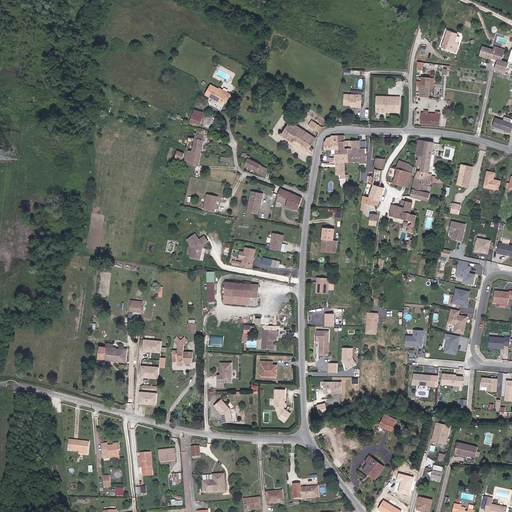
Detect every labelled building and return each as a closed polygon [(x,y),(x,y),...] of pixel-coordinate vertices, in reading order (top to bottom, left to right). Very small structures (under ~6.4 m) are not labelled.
[(458,34),(448,31),(442,48),(456,53),(459,44),(455,42),(458,34)] [(483,47),(480,55),(491,59),(491,58),(498,60),(496,69),(505,72),(508,63),(501,61),(503,53),(493,50),(483,47)] [(430,87),(434,87),(434,79),(422,78),(420,97),(429,97),(430,87)] [(211,85),(206,94),(222,104),(223,101),(227,96),(218,91),(219,90),(211,85)] [(220,88),(219,90),(218,91),(227,96),(223,101),(225,102),(230,94),(220,88)] [(357,106),(357,107),(361,107),(362,95),(345,95),(345,105),(351,105),(357,106)] [(395,113),(396,97),(392,97),(392,99),(388,99),(388,97),(378,97),(377,108),(385,108),(386,110),(386,113),(395,113)] [(192,121),(200,124),(201,124),(204,114),(195,110),(191,121),(192,121)] [(436,112),(436,115),(422,114),(421,124),(439,125),(440,112),(436,112)] [(505,118),(504,121),(496,118),(493,127),(511,133),(511,130),(511,123),(510,123),(511,120),(505,118)] [(319,133),(323,128),(312,120),(308,125),(319,133)] [(282,135),(287,139),(296,125),(291,122),(282,135)] [(287,139),(292,142),(301,129),(296,125),(287,139)] [(316,138),(301,129),(292,142),(313,155),(314,149),(311,147),(316,138)] [(186,151),(201,153),(205,135),(196,133),(195,139),(188,138),(186,151)] [(324,141),(324,150),(335,150),(335,154),(338,154),(338,150),(339,150),(338,136),(331,136),(331,137),(327,138),(325,141),(324,141)] [(335,158),(336,163),(339,163),(340,175),(346,175),(345,163),(344,156),(352,155),(352,149),(360,149),(359,141),(345,141),(345,136),(338,136),(339,150),(338,150),(338,154),(335,154),(335,158)] [(419,140),(415,156),(419,156),(423,157),(424,150),(425,142),(419,140)] [(418,171),(415,179),(431,181),(435,182),(436,179),(436,177),(432,176),(432,174),(429,173),(434,143),(425,141),(425,142),(424,150),(423,157),(419,156),(418,160),(416,160),(417,166),(421,167),(420,171),(418,171)] [(344,156),(345,163),(359,162),(359,164),(366,164),(366,156),(363,155),(363,149),(360,149),(352,149),(352,155),(344,156)] [(177,151),(175,157),(175,158),(183,161),(184,153),(177,151)] [(201,153),(186,151),(185,161),(190,163),(199,165),(201,153)] [(246,157),(253,161),(254,159),(243,153),(240,158),(244,161),(246,157)] [(246,157),(244,161),(240,167),(244,170),(247,166),(257,172),(257,173),(265,177),(268,169),(261,166),(262,165),(253,161),(246,157)] [(374,169),(375,169),(383,171),(386,159),(377,158),(374,169)] [(398,171),(394,184),(407,188),(413,173),(414,168),(409,164),(400,161),(396,170),(398,171)] [(473,166),(462,164),(457,185),(467,187),(469,176),(471,176),(473,166)] [(374,191),(372,198),(380,201),(385,188),(381,186),(383,171),(375,169),(374,178),(373,185),(368,183),(366,185),(367,186),(372,187),(372,190),(374,191)] [(495,182),(493,181),(495,173),(487,172),(484,188),(499,191),(501,181),(495,180),(495,182)] [(431,181),(415,179),(411,197),(429,201),(430,193),(429,193),(431,181)] [(288,191),(281,189),(280,189),(278,195),(278,196),(288,200),(285,208),(299,211),(302,198),(288,191)] [(259,203),(261,203),(263,193),(252,191),(247,212),(257,214),(259,206),(259,203)] [(215,212),(218,196),(207,194),(204,210),(215,212)] [(379,205),(380,201),(372,198),(363,196),(362,203),(368,205),(373,206),(379,205)] [(406,201),(405,208),(404,212),(410,213),(413,203),(406,201)] [(451,213),(460,215),(462,205),(453,203),(451,213)] [(401,207),(392,205),(390,212),(394,213),(393,216),(394,218),(412,221),(412,226),(415,226),(417,215),(410,213),(404,212),(405,208),(401,207)] [(389,219),(386,234),(395,236),(397,223),(394,223),(389,219)] [(462,241),(466,225),(452,222),(450,231),(454,232),(455,232),(457,235),(456,240),(462,241)] [(273,233),(270,249),(281,251),(284,235),(273,233)] [(197,239),(193,234),(185,239),(190,246),(189,257),(199,259),(200,244),(206,241),(202,236),(197,239)] [(488,253),(491,240),(478,238),(475,250),(488,253)] [(321,252),(332,253),(333,241),(323,239),(321,252)] [(511,245),(500,243),(497,253),(511,255),(511,245)] [(238,266),(242,267),(252,269),(255,249),(245,247),(242,263),(239,263),(238,266)] [(442,256),(451,257),(451,249),(443,248),(442,256)] [(469,273),(471,267),(468,266),(459,264),(456,276),(465,278),(464,282),(473,284),(475,274),(469,273)] [(317,277),(317,293),(328,294),(329,278),(317,277)] [(207,300),(215,301),(214,281),(207,281),(207,300)] [(249,300),(250,284),(225,282),(224,303),(257,305),(257,300),(249,300)] [(259,285),(250,284),(249,300),(257,300),(259,285)] [(456,289),(453,303),(467,306),(470,292),(456,289)] [(511,298),(511,291),(510,291),(510,293),(495,291),(494,303),(510,304),(510,299),(511,298)] [(130,311),(141,312),(142,302),(131,301),(130,311)] [(460,311),(452,309),(449,323),(456,324),(454,331),(464,334),(467,317),(459,315),(460,311)] [(325,313),(325,326),(333,326),(333,313),(325,313)] [(366,333),(376,334),(378,313),(368,313),(366,333)] [(456,324),(449,323),(447,330),(454,331),(456,324)] [(250,342),(252,324),(244,324),(243,342),(250,342)] [(422,347),(423,331),(413,330),(413,336),(406,336),(405,346),(422,347)] [(263,348),(273,349),(273,339),(274,339),(277,339),(277,335),(279,336),(279,331),(264,331),(263,348)] [(317,331),(317,341),(320,341),(320,353),(328,353),(329,331),(317,331)] [(456,354),(460,336),(447,334),(446,338),(448,339),(445,352),(456,354)] [(489,337),(489,347),(504,348),(504,346),(509,346),(510,337),(504,336),(504,338),(489,337)] [(178,351),(172,351),(172,358),(178,358),(178,365),(184,365),(184,361),(188,361),(188,362),(193,362),(193,352),(184,352),(184,345),(188,341),(184,338),(181,342),(177,338),(174,341),(178,344),(178,351)] [(161,353),(162,342),(145,340),(143,351),(161,353)] [(105,348),(105,347),(100,347),(99,358),(104,359),(105,356),(116,358),(115,361),(125,362),(127,350),(113,349),(105,348)] [(355,366),(355,347),(344,347),(344,365),(355,366)] [(221,376),(218,376),(218,381),(225,381),(231,381),(232,361),(221,361),(221,374),(221,376)] [(272,365),(273,362),(261,361),(260,375),(277,376),(277,365),(272,365)] [(329,362),(329,371),(339,371),(339,362),(329,362)] [(159,379),(160,368),(142,366),(141,377),(159,379)] [(433,375),(414,374),(413,384),(432,386),(433,375)] [(454,375),(443,374),(442,384),(463,386),(464,377),(456,376),(454,376),(454,375)] [(498,379),(482,378),(482,386),(488,387),(488,390),(497,391),(498,379)] [(342,382),(324,382),(324,393),(342,393),(342,382)] [(282,406),(282,389),(275,389),(274,406),(275,406),(282,406)] [(157,394),(140,392),(139,404),(156,405),(157,394)] [(220,397),(213,403),(220,412),(221,421),(231,419),(229,408),(220,397)] [(325,404),(318,405),(320,415),(327,413),(325,404)] [(286,408),(284,407),(282,406),(275,406),(279,415),(286,408)] [(286,408),(279,415),(285,420),(292,413),(286,408)] [(395,423),(384,417),(380,425),(391,431),(395,423)] [(450,425),(436,422),(432,441),(446,444),(450,425)] [(68,450),(79,451),(79,454),(88,455),(89,442),(69,439),(68,450)] [(459,454),(468,456),(475,458),(478,447),(458,442),(455,453),(459,454)] [(114,445),(108,445),(108,443),(101,444),(103,459),(113,458),(113,460),(120,459),(119,451),(120,451),(120,443),(114,444),(114,445)] [(199,446),(191,447),(192,457),(200,456),(199,446)] [(177,460),(175,448),(159,450),(160,462),(177,460)] [(140,457),(141,467),(142,467),(142,472),(152,471),(151,452),(140,453),(140,457)] [(446,454),(439,453),(438,460),(444,461),(446,454)] [(375,479),(384,467),(370,456),(365,461),(368,463),(363,470),(375,479)] [(440,480),(442,473),(432,471),(431,478),(440,480)] [(173,481),(182,481),(182,473),(173,473),(173,481)] [(213,475),(214,480),(203,481),(204,492),(225,491),(224,474),(213,475)] [(410,495),(414,477),(398,474),(396,480),(400,481),(398,492),(410,495)] [(301,488),(301,484),(294,485),(294,498),(301,497),(301,498),(319,496),(318,487),(301,488)] [(275,494),(274,492),(267,492),(268,503),(283,502),(282,493),(275,494)] [(428,511),(429,511),(432,500),(420,497),(417,509),(424,511),(428,511)] [(488,497),(485,511),(506,511),(508,507),(492,504),(493,498),(488,497)] [(253,501),(245,502),(246,511),(261,509),(260,498),(252,498),(253,501)] [(400,511),(401,511),(383,501),(378,510),(381,511),(400,511)] [(459,504),(455,503),(454,510),(458,511),(457,511),(473,511),(474,510),(461,507),(459,507),(459,504)]
